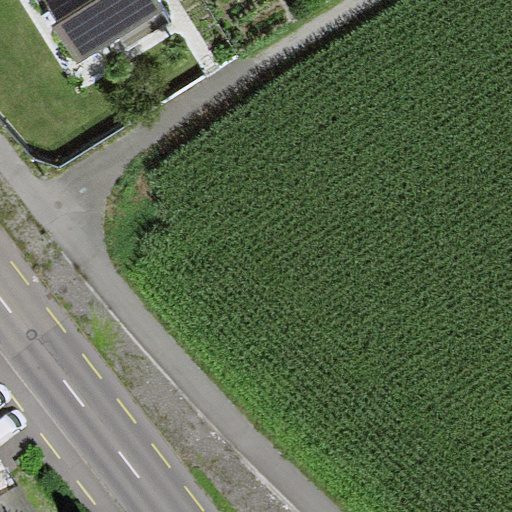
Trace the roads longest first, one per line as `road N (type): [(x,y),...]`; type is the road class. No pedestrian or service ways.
road 1 (track): [(316,511),(164,354),(26,176)]
road 2 (track): [(26,176),(318,0)]
road 3 (primary): [(176,511),(0,280)]
